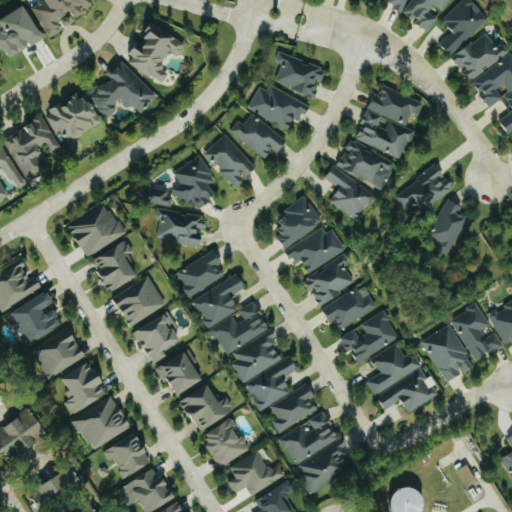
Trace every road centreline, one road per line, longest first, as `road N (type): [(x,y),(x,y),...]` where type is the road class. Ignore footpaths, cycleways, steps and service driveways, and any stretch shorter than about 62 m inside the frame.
road 1 (residential): [(363,35),(311,151),(236,223),(361,430),(382,443),(404,439),(476,395),(511,386)]
road 2 (residential): [(0,239),(193,114),(224,81),(253,7)]
road 3 (residential): [(31,220),(216,511)]
road 4 (residential): [(490,178),(480,143),(428,76),(397,51),(333,27)]
road 5 (residential): [(0,103),(77,55),(124,0)]
road 6 (residential): [(180,0),(306,32),(333,27)]
